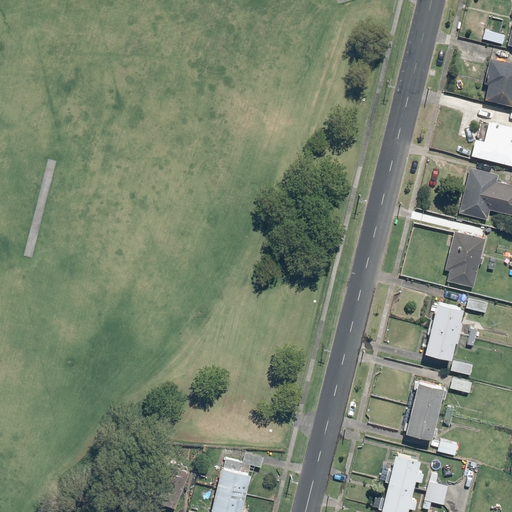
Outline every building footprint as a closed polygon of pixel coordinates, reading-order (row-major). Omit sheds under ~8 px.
[(511,103),(511,48),(503,46),(500,58),(491,56),(485,81),(489,82),(486,97),(511,103)] [(477,137),(473,153),(511,163),(511,142),(510,142),(511,135),(511,124),(490,119),(485,139),(477,137)] [(490,207),(511,212),(511,182),(497,179),(499,172),(471,165),(459,211),(487,218),(490,207)] [(474,285),(486,236),(455,229),(446,267),(450,268),(448,278),(474,285)] [(498,261),(488,258),(485,268),(495,271),(498,261)] [(488,300),(469,295),(467,306),(485,310),(488,300)] [(427,350),(452,356),(464,306),(439,300),(434,318),(432,317),(428,332),(431,333),(427,350)] [(467,343),(474,344),(478,326),(471,324),(467,343)] [(473,362),(454,358),(452,368),(470,372),(473,362)] [(472,380),(453,376),(451,386),(469,390),(472,380)] [(408,429),(433,435),(445,385),(420,379),(408,429)] [(458,442),(438,437),(435,448),(455,453),(458,442)] [(225,464),(223,463),(213,506),(214,507),(212,511),(241,511),(252,471),(249,470),(251,462),(261,465),(264,455),(245,450),(243,460),(226,456),(225,464)] [(381,511),(408,511),(410,503),(416,505),(418,497),(412,495),(417,476),(422,477),(424,469),(419,468),(422,457),(397,451),(381,511)] [(448,483),(436,480),(438,472),(431,471),(422,506),(430,508),(432,499),(444,502),(448,483)] [(189,480),(173,474),(162,500),(178,507),(189,480)] [(61,511),(46,501),(38,511),(61,511)]
